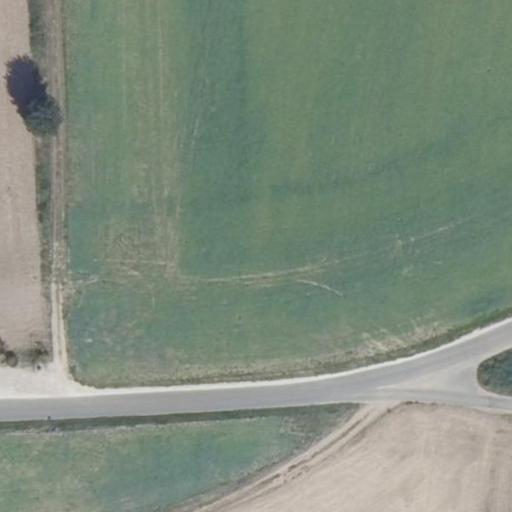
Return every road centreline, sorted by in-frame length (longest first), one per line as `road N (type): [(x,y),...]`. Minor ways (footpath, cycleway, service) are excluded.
road 1 (track): [(64,408),(50,0)]
road 2 (residential): [(383,386),(241,401),(0,410)]
road 3 (track): [(383,386),(376,410),(295,463),(180,511)]
road 4 (unclassified): [(383,386),(511,336)]
road 5 (unclassified): [(383,386),(511,407)]
